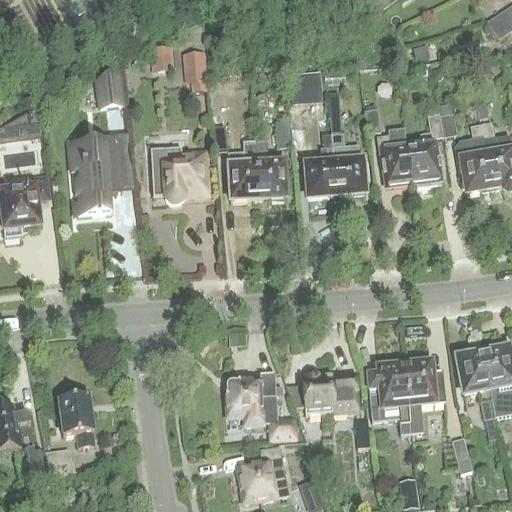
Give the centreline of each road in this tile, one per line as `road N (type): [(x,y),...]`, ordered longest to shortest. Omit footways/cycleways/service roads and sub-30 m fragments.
road 1 (tertiary): [(137,319),(511,286)]
road 2 (residential): [(163,511),(137,319)]
road 3 (tertiary): [(0,327),(137,319)]
